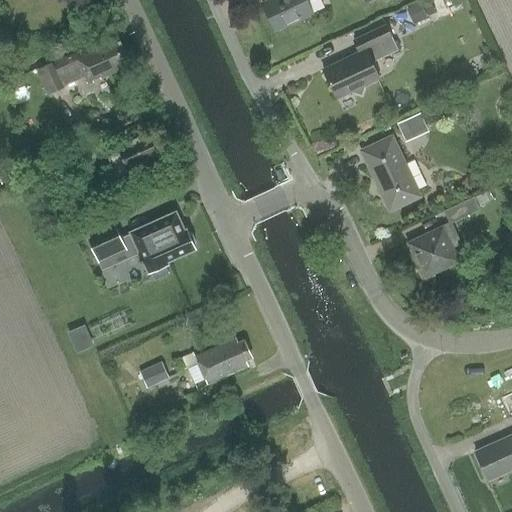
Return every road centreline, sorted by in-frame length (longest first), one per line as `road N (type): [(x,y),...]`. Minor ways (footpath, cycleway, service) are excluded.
road 1 (tertiary): [(361,511),(228,226)]
road 2 (tertiary): [(228,226),(124,0)]
road 3 (residential): [(312,185),(212,0)]
road 4 (tertiary): [(425,338),(381,306),(312,185)]
road 5 (residential): [(457,511),(415,422),(413,384),(425,338)]
